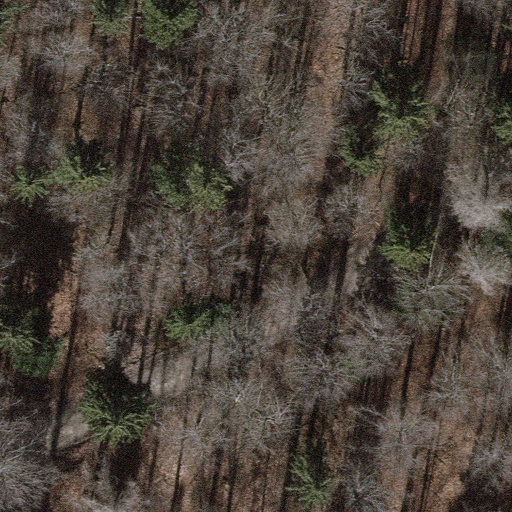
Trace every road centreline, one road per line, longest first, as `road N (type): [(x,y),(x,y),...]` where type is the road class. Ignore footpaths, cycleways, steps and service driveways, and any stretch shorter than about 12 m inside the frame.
road 1 (track): [(352,295),(54,511)]
road 2 (track): [(511,178),(352,295)]
